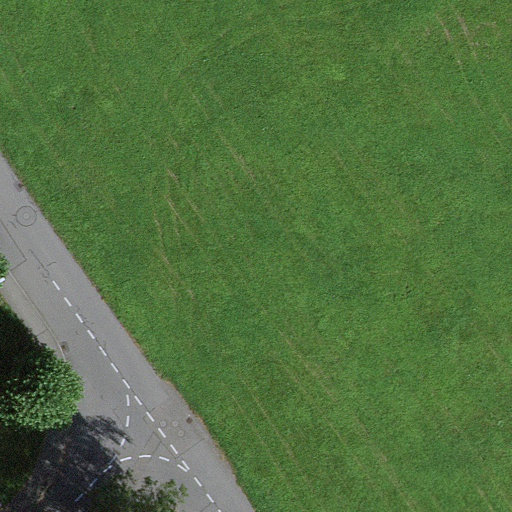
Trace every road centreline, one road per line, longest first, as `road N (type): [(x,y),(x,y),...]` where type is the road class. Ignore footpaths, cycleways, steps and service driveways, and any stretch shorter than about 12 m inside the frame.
road 1 (residential): [(0,191),(155,424)]
road 2 (residential): [(155,424),(65,511)]
